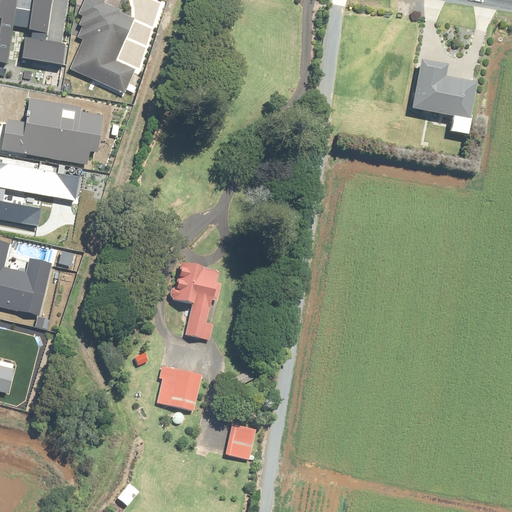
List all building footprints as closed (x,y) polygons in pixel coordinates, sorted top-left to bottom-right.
[(31,0),(31,1),(22,0),(0,0),(0,64),(7,66),(14,28),(26,30),(21,62),(59,68),(63,48),(44,45),(51,0),(31,0)] [(69,72),(122,96),(133,73),(113,64),(132,22),(101,7),(104,0),(84,0),(77,17),(81,19),(77,27),(82,30),(77,41),(82,44),(69,72)] [(443,74),(419,70),(412,113),(451,119),(449,135),(466,137),(474,86),(442,81),(443,74)] [(7,122),(3,154),(87,166),(89,152),(93,152),(99,113),(28,103),(25,124),(7,122)] [(0,222),(39,228),(43,199),(74,203),(77,180),(0,169),(0,222)] [(0,313),(39,323),(52,268),(30,262),(27,276),(4,270),(9,249),(0,247),(0,313)] [(188,279),(163,274),(156,311),(172,314),(166,346),(190,351),(200,300),(184,297),(188,279)] [(0,395),(7,397),(12,371),(0,368),(0,395)] [(255,383),(248,369),(233,377),(240,390),(255,383)] [(174,426),(182,384),(147,377),(139,419),(174,426)] [(231,471),(237,441),(216,437),(210,466),(231,471)]
